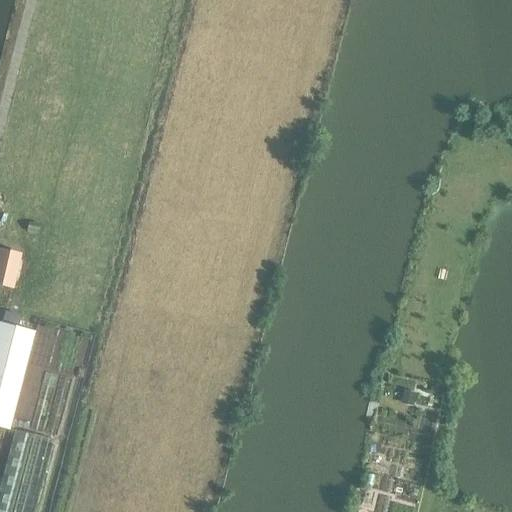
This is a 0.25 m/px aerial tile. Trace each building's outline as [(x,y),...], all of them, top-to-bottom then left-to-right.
[(436,196),(433,216),(474,222),(479,189),(461,186),(459,199),(436,196)] [(29,223),(27,232),(38,234),(40,225),(29,223)] [(0,249),(0,286),(14,290),(22,255),(0,249)] [(5,311),(2,324),(17,329),(21,315),(5,311)] [(0,427),(5,429),(9,430),(34,333),(17,329),(2,324),(0,324),(0,427)] [(404,390),(400,405),(412,408),(416,393),(404,390)] [(0,492),(0,511),(29,511),(45,439),(13,433),(0,492)]
